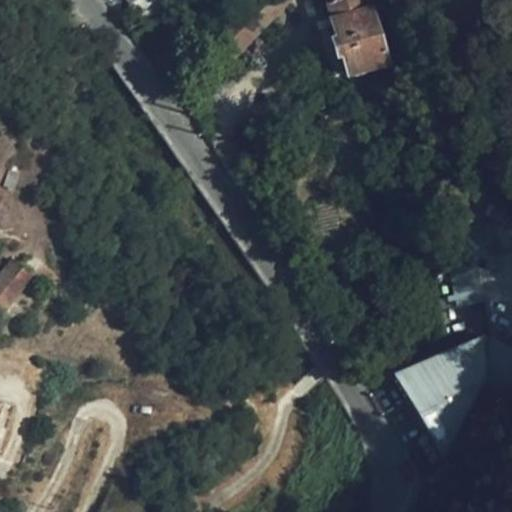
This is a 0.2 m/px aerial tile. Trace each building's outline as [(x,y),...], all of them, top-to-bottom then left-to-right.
[(220,37),(171,94),(190,112),(234,57),(289,2),(287,0),(257,0),(234,21),(230,17),(216,31),(220,37)] [(329,25),(347,77),(386,64),(369,11),(364,14),(358,0),(325,0),(333,23),(329,25)] [(487,125),(482,107),(454,112),(459,131),(487,125)] [(478,253),(441,258),(448,308),(485,303),(478,253)] [(0,311),(3,314),(34,274),(16,261),(0,282),(0,311)] [(392,380),(393,382),(425,429),(445,459),(494,376),(480,343),(392,380)]
